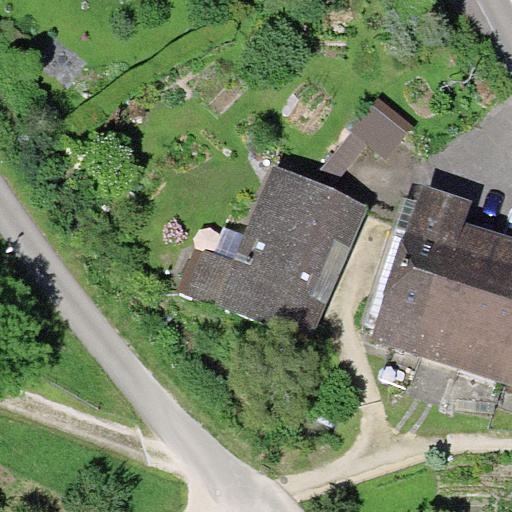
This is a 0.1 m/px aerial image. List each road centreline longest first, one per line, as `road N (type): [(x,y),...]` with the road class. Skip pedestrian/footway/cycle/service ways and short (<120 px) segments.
road 1 (unclassified): [(251,511),(55,281),(0,204)]
road 2 (track): [(409,460),(264,511)]
